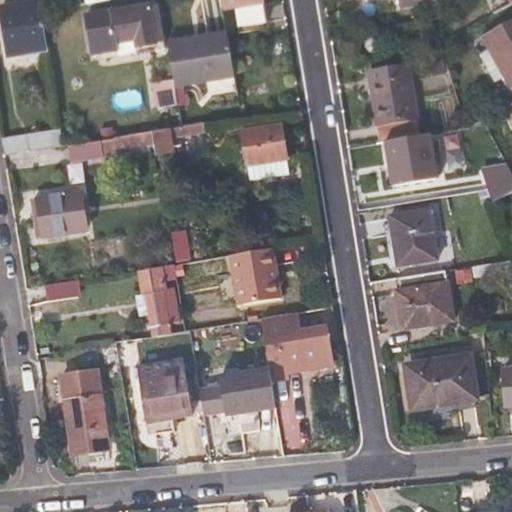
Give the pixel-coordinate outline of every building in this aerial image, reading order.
[(266,18),(262,0),(222,0),(227,25),(266,18)] [(426,0),(431,12),(444,7),(441,0),(426,0)] [(48,51),(40,2),(2,9),(9,56),(48,51)] [(168,44),(162,4),(151,6),(88,17),(94,57),(118,52),(117,47),(134,45),(135,50),(168,44)] [(511,21),(484,36),(511,85),(511,21)] [(235,78),(228,34),(168,44),(174,80),(176,89),(235,78)] [(422,136),(412,75),(372,82),(382,143),(387,143),(422,136)] [(179,107),(176,89),(174,80),(152,85),(156,109),(179,107)] [(506,134),(498,120),(475,132),(482,145),(488,142),(492,148),(502,142),(500,138),(506,134)] [(175,152),(174,140),(206,134),(206,125),(152,134),(154,147),(156,156),(175,152)] [(289,176),(281,126),(228,135),(237,185),(289,176)] [(64,148),(61,131),(3,142),(5,157),(26,154),(51,150),(64,148)] [(71,161),(154,147),(152,134),(68,147),(71,161)] [(437,179),(430,135),(422,136),(387,143),(394,185),(437,179)] [(53,164),(51,150),(26,154),(28,167),(53,164)] [(87,232),(81,193),(38,200),(45,239),(87,232)] [(438,260),(430,212),(390,218),(399,267),(438,260)] [(193,262),(187,227),(169,230),(175,265),(193,262)] [(281,298),(275,249),(233,256),(241,305),(281,298)] [(180,321),(175,290),(167,291),(164,267),(140,271),(144,296),(136,297),(139,317),(151,316),(152,325),(180,321)] [(454,322),(447,273),(399,281),(406,330),(454,322)] [(80,298),(77,281),(48,286),(50,303),(80,298)] [(50,303),(48,286),(27,289),(29,306),(50,303)] [(271,376),(283,374),(333,365),(327,331),(301,335),(298,315),(262,321),(270,370),(271,376)] [(54,353),(50,328),(34,331),(37,356),(54,353)] [(479,401),(473,356),(407,366),(414,411),(479,401)] [(191,416),(183,363),(142,368),(151,423),(191,416)] [(511,407),(511,369),(502,370),(505,408),(511,407)] [(277,409),(271,376),(270,370),(220,378),(226,417),(277,409)] [(109,449),(97,371),(62,376),(74,455),(109,449)]
